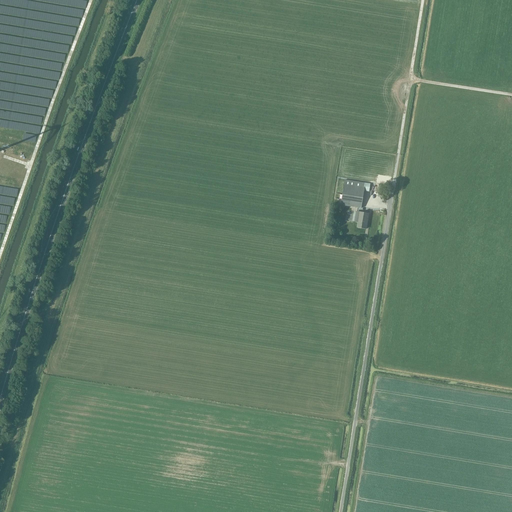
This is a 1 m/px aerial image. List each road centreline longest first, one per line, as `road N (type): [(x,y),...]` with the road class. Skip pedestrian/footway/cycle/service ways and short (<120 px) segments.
road 1 (unclassified): [(339,511),(424,0)]
road 2 (primary): [(0,399),(56,216),(136,0)]
